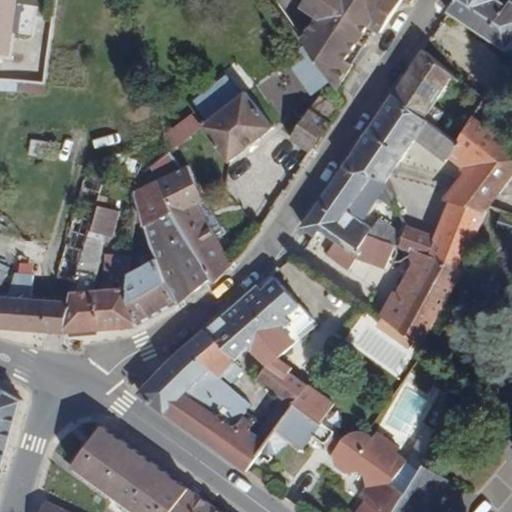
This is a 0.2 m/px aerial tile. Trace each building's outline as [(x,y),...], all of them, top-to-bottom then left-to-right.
[(0,0),(0,49),(15,51),(17,0),(0,0)] [(403,0),(313,0),(324,7),(312,25),(308,31),(326,56),(337,71),(343,78),(358,55),(351,51),(363,33),(374,16),(387,25),(403,0)] [(511,0),(453,0),(451,5),(508,42),(511,36),(511,0)] [(445,87),(466,104),(448,130),(468,143),(484,120),(476,113),(488,92),(424,45),(393,91),(427,115),(445,87)] [(353,90),(347,83),(343,78),(337,71),(330,77),(347,98),(353,90)] [(0,98),(20,104),(23,95),(1,88),(0,91),(0,98)] [(232,162),(273,125),(241,88),(199,125),(232,162)] [(426,261),(422,273),(429,278),(448,255),(455,240),(484,243),(498,197),(502,193),(511,179),(511,138),(508,136),(484,120),(468,143),(448,130),(427,115),(393,91),(354,150),(391,174),(393,175),(402,160),(434,181),(439,176),(459,190),(440,221),(441,225),(426,261)] [(318,142),(338,112),(315,97),(296,126),(318,142)] [(28,153),(55,155),(57,141),(29,139),(28,153)] [(354,150),(344,166),(380,190),(391,174),(354,150)] [(83,198),(58,270),(78,278),(102,206),(117,160),(99,154),(83,198)] [(216,191),(201,159),(166,175),(216,271),(219,278),(239,258),(237,252),(225,231),(234,226),(215,192),(216,191)] [(380,190),(344,166),(341,169),(378,193),(380,190)] [(329,232),(331,229),(334,233),(336,234),(334,237),(336,239),(339,236),(344,241),(342,243),(344,245),(347,242),(352,246),(354,244),(353,241),(357,235),(338,220),(347,209),(357,217),(374,199),(378,193),(341,169),(319,204),(307,222),(318,231),(323,224),(328,227),(325,230),(329,232)] [(202,284),(216,271),(166,175),(149,183),(159,227),(169,223),(187,254),(202,284)] [(62,326),(140,321),(142,320),(129,265),(136,261),(138,251),(122,246),(116,264),(106,263),(100,287),(91,287),(107,237),(115,240),(123,213),(102,206),(78,278),(70,300),(62,326)] [(182,298),(192,292),(202,284),(187,254),(169,223),(159,227),(161,233),(164,248),(173,284),(182,298)] [(389,241),(365,224),(357,235),(382,246),(383,250),(385,247),(389,241)] [(161,233),(139,244),(138,251),(136,261),(164,248),(161,233)] [(353,241),(354,244),(352,246),(347,242),(344,245),(342,243),(344,241),(339,236),(336,239),(334,237),(336,234),(334,233),(323,247),(341,261),(350,251),(369,265),(382,246),(357,235),(353,241)] [(393,237),(389,241),(385,247),(390,250),(415,268),(422,273),(426,261),(393,237)] [(457,296),(476,272),(484,243),(455,240),(448,255),(429,278),(457,296)] [(173,284),(164,248),(136,261),(129,265),(142,320),(182,298),(173,284)] [(0,321),(62,326),(70,300),(33,295),(36,271),(15,268),(12,293),(3,291),(0,288),(0,287),(6,272),(4,271),(6,265),(0,261),(0,321)] [(384,307),(426,337),(457,296),(429,278),(422,273),(415,268),(411,273),(416,284),(408,296),(399,290),(397,289),(384,307)] [(202,430),(252,467),(268,445),(296,407),(301,399),(309,389),(284,371),(287,368),(277,361),(314,321),(267,272),(216,316),(209,323),(207,325),(145,389),(202,430)] [(408,296),(416,284),(411,273),(399,290),(408,296)] [(394,371),(407,348),(366,323),(352,345),(394,371)] [(287,368),(284,371),(309,389),(312,385),(287,368)] [(28,395),(0,379),(0,455),(9,460),(28,395)] [(312,385),(309,389),(301,399),(328,417),(329,415),(337,421),(341,415),(340,407),(336,405),(334,407),(329,404),(332,398),(312,385)] [(349,432),(335,423),(337,421),(329,415),(328,417),(301,399),(296,407),(366,455),(398,476),(411,455),(400,447),(403,442),(380,426),(377,431),(372,428),(367,426),(362,426),(358,427),(353,432),(351,430),(349,432)] [(369,494),(356,511),(396,511),(411,488),(397,478),(398,476),(366,455),(296,407),(268,445),(274,449),(283,445),(292,433),(304,441),(314,428),(323,433),(328,432),(340,440),(338,444),(341,458),(352,465),(365,463),(372,468),(373,482),(366,492),(369,494)] [(233,511),(151,454),(109,423),(106,424),(78,464),(145,511),(233,511)] [(425,465),(411,455),(398,476),(412,486),(425,465)] [(412,486),(411,488),(396,511),(432,511),(454,477),(428,460),(425,465),(412,486)] [(412,486),(398,476),(397,478),(411,488),(412,486)] [(69,511),(45,501),(40,511),(69,511)]
